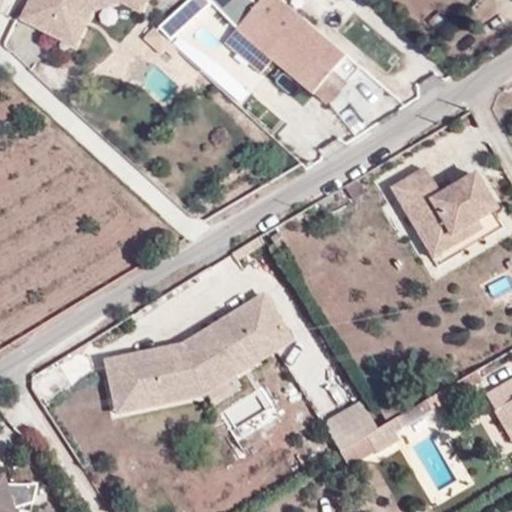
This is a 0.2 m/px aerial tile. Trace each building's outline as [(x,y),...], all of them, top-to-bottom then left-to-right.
[(31,0),(23,16),(39,24),(46,11),(73,23),(84,1),(84,0),(31,0)] [(123,0),(145,10),(149,0),(84,0),(84,1),(73,23),(46,11),(39,24),(80,43),(97,8),(121,0),(123,0)] [(192,0),(161,29),(173,43),(218,0),(192,0)] [(230,0),(243,15),(258,0),(230,0)] [(315,97),(349,57),(281,0),(264,0),(238,30),(315,97)] [(331,0),(318,15),(383,71),(410,40),(364,0),(331,0)] [(174,53),(177,50),(154,29),(143,40),(161,58),(165,54),(172,61),(177,55),(174,53)] [(475,220),(492,211),(473,177),(443,195),(428,169),(392,190),(432,257),(481,228),(475,220)] [(197,387),(257,351),(262,360),(292,343),(265,296),(183,345),(106,361),(111,387),(121,385),(124,402),(197,387)] [(116,413),(202,396),(262,360),(257,351),(197,387),(124,402),(121,385),(111,387),(116,413)] [(511,381),(488,396),(511,436),(511,381)] [(425,415),(425,403),(378,430),(366,437),(375,453),(399,440),(394,432),(425,415)] [(378,430),(362,405),(337,419),(354,444),(366,437),(378,430)] [(325,426),(342,452),(354,444),(337,419),(325,426)] [(0,511),(11,511),(10,508),(32,501),(36,483),(31,484),(18,485),(3,485),(2,485),(0,484),(0,511)]
